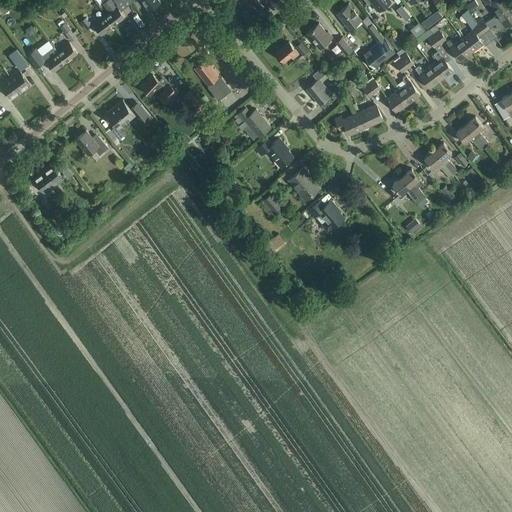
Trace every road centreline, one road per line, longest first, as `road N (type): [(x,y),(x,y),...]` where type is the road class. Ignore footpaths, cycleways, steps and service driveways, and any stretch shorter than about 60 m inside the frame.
road 1 (residential): [(511,52),(436,113),(346,151),(317,137),(243,47)]
road 2 (tertiary): [(0,162),(193,0)]
